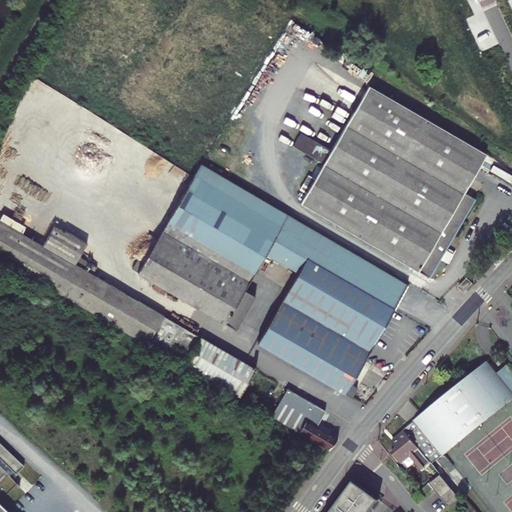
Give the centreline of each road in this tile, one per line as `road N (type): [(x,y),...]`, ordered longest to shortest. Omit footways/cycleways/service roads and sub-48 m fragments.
road 1 (secondary): [(350,445),(511,261)]
road 2 (unknown): [(364,70),(511,172)]
